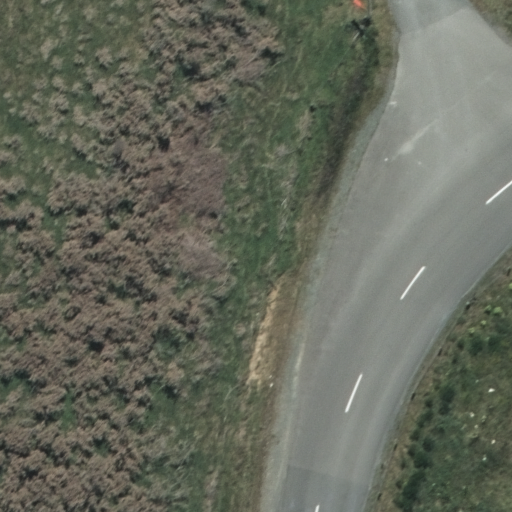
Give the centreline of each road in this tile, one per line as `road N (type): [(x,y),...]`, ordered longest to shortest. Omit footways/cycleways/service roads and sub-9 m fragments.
road 1 (tertiary): [(511,183),(426,263),(381,328),(345,404),(316,511)]
road 2 (track): [(420,0),(485,204)]
